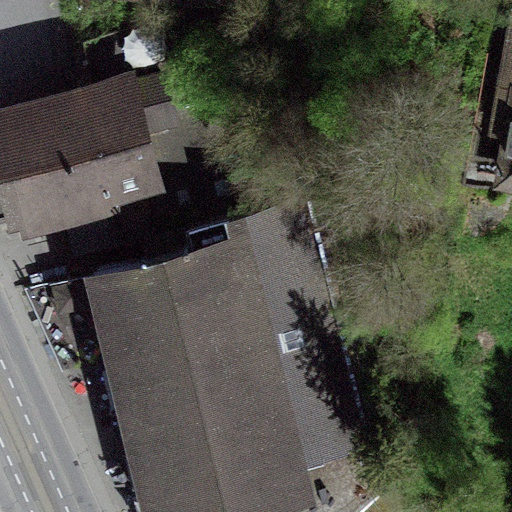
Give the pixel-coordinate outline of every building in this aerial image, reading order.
[(511,69),(493,166),(511,169),(511,69)] [(1,113),(0,113),(0,179),(8,227),(156,202),(137,90),(1,113)] [(189,222),(194,242),(239,231),(297,464),(323,458),(334,502),(371,493),(361,450),(372,447),(310,193),(189,222)] [(297,464),(239,231),(194,242),(94,266),(153,511),(250,511),(303,499),(297,464)] [(438,511),(416,479),(364,511),(438,511)]
